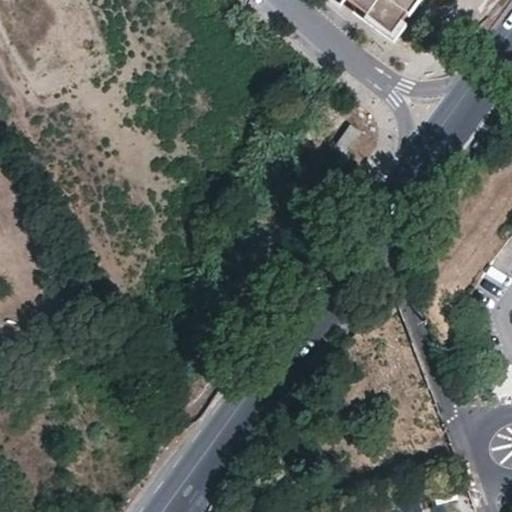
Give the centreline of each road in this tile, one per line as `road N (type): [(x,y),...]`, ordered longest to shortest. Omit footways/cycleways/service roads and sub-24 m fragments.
road 1 (primary): [(375,224),(164,511)]
road 2 (residential): [(375,224),(463,444),(511,444)]
road 3 (residential): [(398,92),(288,0)]
